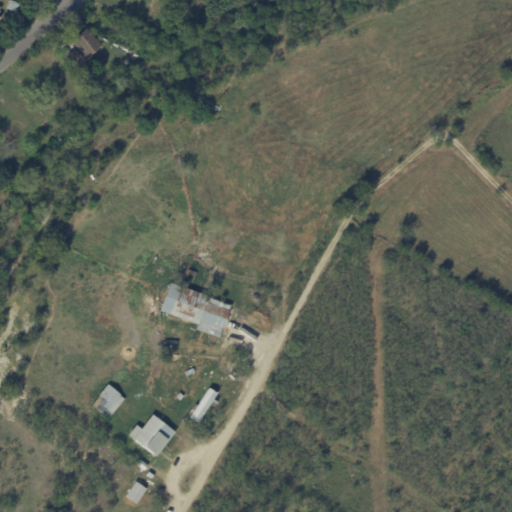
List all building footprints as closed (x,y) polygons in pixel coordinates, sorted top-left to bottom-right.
[(17,9),(15,12),(7,8),(9,0),(12,0),(20,3),(17,9)] [(128,0),(134,6),(119,18),(115,14),(120,10),(115,5),(120,0),(128,0)] [(189,0),(180,8),(174,0),(171,1),(170,0),(189,0)] [(91,55),(86,59),(71,41),(87,28),(102,45),(91,55)] [(75,49),(84,60),(75,69),(65,57),(74,48),(75,49)] [(17,85),(54,54),(61,62),(57,66),(62,71),(44,86),(39,79),(32,84),(38,92),(28,100),(16,86),(17,85)] [(22,134),(11,143),(4,136),(2,138),(0,135),(0,125),(8,118),(9,119),(19,110),(32,125),(22,134)] [(198,227),(204,240),(197,243),(192,230),(198,227)] [(205,250),(211,251),(209,263),(203,262),(205,250)] [(226,320),(220,338),(196,329),(198,324),(170,314),(180,286),(210,297),(210,298),(231,306),(226,320)] [(125,399),(109,418),(106,415),(105,416),(92,406),(109,385),(122,396),(122,397),(125,399)] [(216,396),(213,399),(218,402),(215,407),(210,404),(199,422),(191,417),(194,411),(192,410),(195,405),(198,406),(209,388),(217,394),(216,396)] [(161,451),(157,457),(129,436),(136,425),(142,430),(153,415),(175,432),(161,451)] [(124,497),(134,504),(144,488),(134,482),(124,497)]
